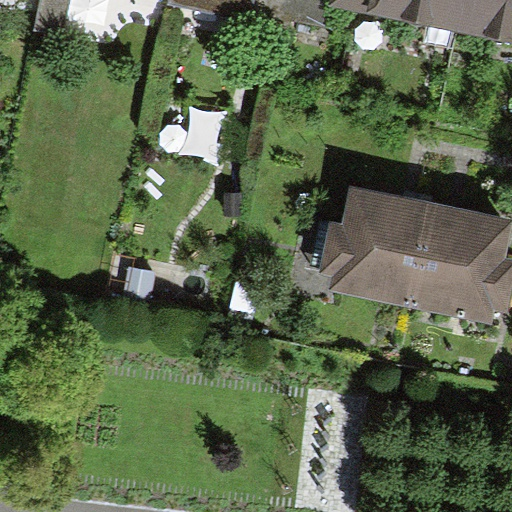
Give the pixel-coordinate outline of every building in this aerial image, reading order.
[(68,0),(42,0),(37,30),(61,35),(68,0)] [(166,0),(166,5),(239,19),(242,0),(166,0)] [(465,0),(330,0),(327,22),(457,46),(465,0)] [(511,0),(465,0),(457,46),(511,55),(511,0)] [(440,189),(353,170),(328,286),(415,305),(440,189)] [(511,281),(511,204),(440,189),(415,305),(503,324),(511,281)] [(157,266),(128,261),(121,300),(150,305),(157,266)]
